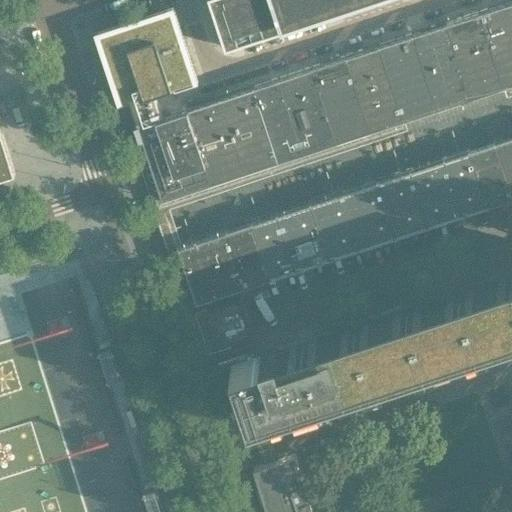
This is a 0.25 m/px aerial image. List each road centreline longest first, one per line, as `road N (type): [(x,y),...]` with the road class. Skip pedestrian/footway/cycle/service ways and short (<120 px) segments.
road 1 (residential): [(282,307),(511,231)]
road 2 (residential): [(104,192),(48,13)]
